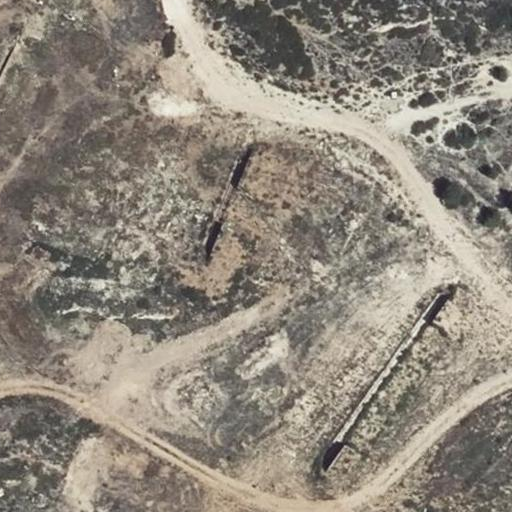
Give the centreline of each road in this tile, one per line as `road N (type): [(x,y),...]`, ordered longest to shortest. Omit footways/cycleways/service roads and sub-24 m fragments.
road 1 (track): [(511,292),(389,154),(252,100),(185,50),(176,0)]
road 2 (track): [(0,395),(54,389),(143,447),(251,500),(297,511)]
road 3 (track): [(352,511),(387,453),(511,385)]
